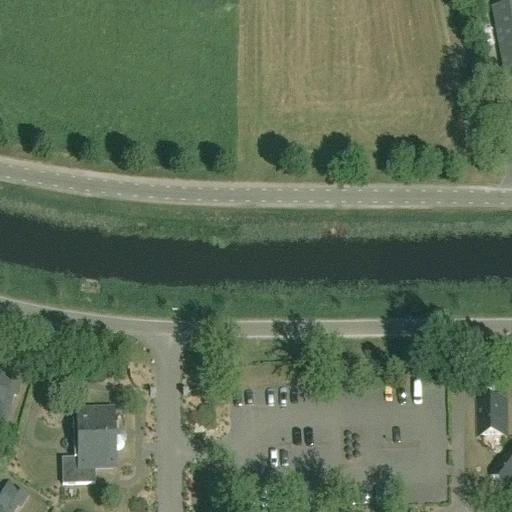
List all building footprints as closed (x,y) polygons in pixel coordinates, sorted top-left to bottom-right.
[(511,7),(493,11),(507,81),(511,80),(511,7)] [(0,428),(5,429),(14,397),(17,398),(22,384),(13,381),(11,387),(0,383),(0,428)] [(479,403),(479,438),(506,437),(506,403),(479,403)] [(62,487),(94,486),(94,471),(112,470),(111,413),(77,414),(79,461),(62,461),(62,487)] [(511,448),(510,447),(490,475),(511,490),(511,448)] [(16,498),(0,488),(0,511),(13,511),(17,507),(20,509),(27,497),(20,492),(16,498)]
